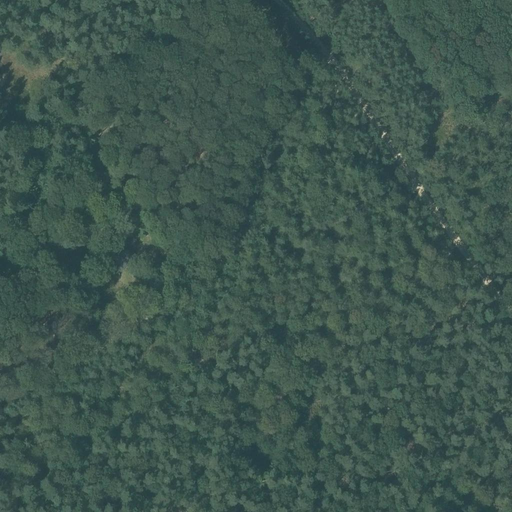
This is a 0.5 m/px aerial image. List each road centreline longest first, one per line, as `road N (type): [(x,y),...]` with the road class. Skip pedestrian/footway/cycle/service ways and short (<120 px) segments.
road 1 (track): [(350,0),(260,156),(217,264),(149,317),(0,399)]
road 2 (track): [(511,343),(382,171),(321,68),(256,0)]
road 3 (track): [(276,0),(333,63),(511,316)]
